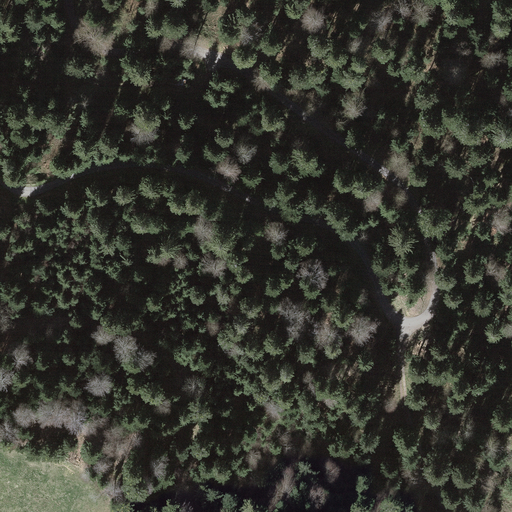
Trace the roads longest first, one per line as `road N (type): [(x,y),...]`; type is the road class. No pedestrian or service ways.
road 1 (track): [(0,326),(100,323),(162,349),(194,403),(191,511)]
road 2 (track): [(219,58),(195,88),(96,82),(44,55),(12,0)]
road 3 (track): [(448,511),(402,397),(400,320)]
